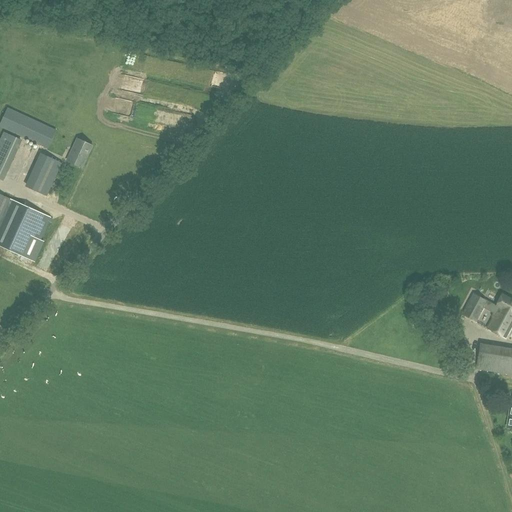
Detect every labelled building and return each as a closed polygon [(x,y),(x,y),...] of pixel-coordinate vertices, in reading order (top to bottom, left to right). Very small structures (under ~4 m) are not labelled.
[(195,81),(204,83),(206,74),(197,72),(195,81)] [(0,127),(46,148),(56,130),(0,103),(0,127)] [(0,179),(3,181),(22,140),(4,132),(0,139),(0,179)] [(82,168),(93,146),(78,139),(72,150),(73,151),(68,162),(82,168)] [(27,183),(49,195),(66,164),(44,152),(27,183)] [(0,246),(34,262),(43,241),(41,240),(51,218),(13,200),(0,229),(0,246)] [(497,306),(473,293),(462,315),(476,322),(483,308),(495,314),(487,328),(506,338),(511,326),(511,299),(502,295),(497,306)] [(511,375),(511,348),(480,343),(476,369),(511,375)]
